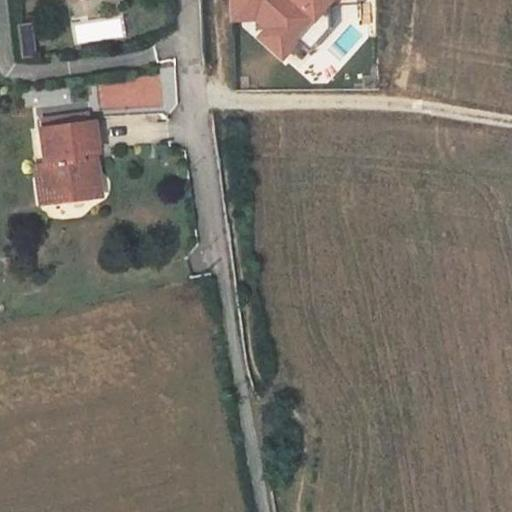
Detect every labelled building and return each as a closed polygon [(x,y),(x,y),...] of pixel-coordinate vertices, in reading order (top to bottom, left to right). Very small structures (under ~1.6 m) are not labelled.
[(234,0),(236,18),(262,17),(266,12),(278,23),(274,27),(267,36),(289,56),(305,38),(324,16),(316,9),(323,0),(234,0)] [(366,2),(365,0),(323,0),(316,9),(324,16),(305,38),(317,49),(337,26),(335,4),(366,2)] [(278,23),(266,12),(262,17),(274,27),(278,23)] [(17,57),(34,56),(32,21),(15,22),(17,57)] [(341,62),(363,38),(349,25),(327,50),(341,62)] [(101,115),(176,111),(174,75),(99,79),(101,115)] [(34,164),(40,164),(43,197),(89,190),(87,167),(83,167),(81,151),(89,149),(85,117),(30,125),(34,164)]
